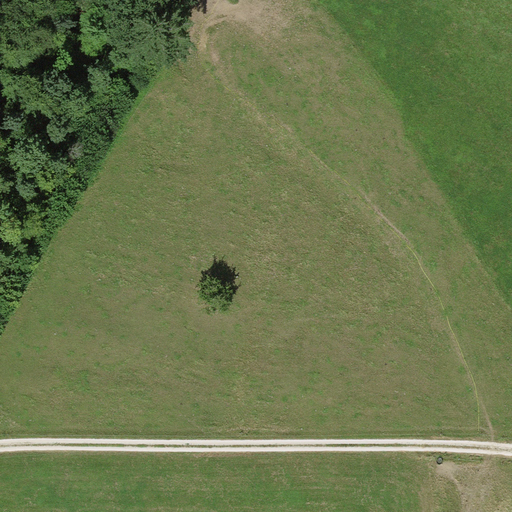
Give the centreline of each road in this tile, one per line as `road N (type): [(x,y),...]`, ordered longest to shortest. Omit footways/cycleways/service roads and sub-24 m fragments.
road 1 (track): [(216,0),(189,52),(408,255),(446,316),(485,449)]
road 2 (track): [(511,452),(0,443)]
